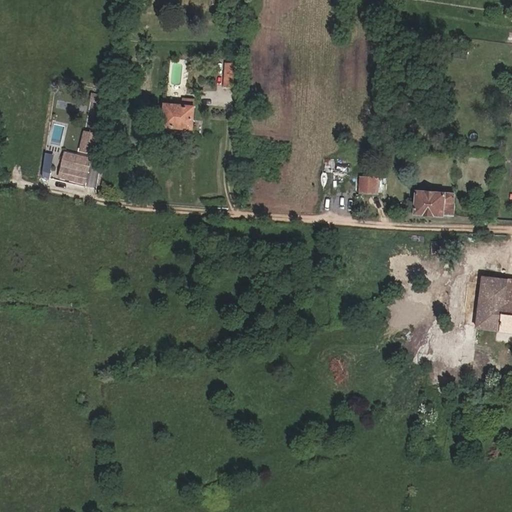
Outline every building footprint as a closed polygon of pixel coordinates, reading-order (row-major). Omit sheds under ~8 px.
[(226,85),(236,86),(236,65),(227,65),(226,85)] [(194,106),(167,105),(166,125),(193,127),(194,106)] [(92,132),(80,130),(76,148),(88,150),(92,132)] [(55,176),(82,181),(87,156),(60,151),(55,176)] [(360,176),(359,192),(377,193),(377,176),(360,176)] [(414,213),(453,217),(456,188),(444,187),(443,194),(433,193),(417,191),(414,213)] [(478,328),(511,331),(511,279),(485,276),(478,328)]
